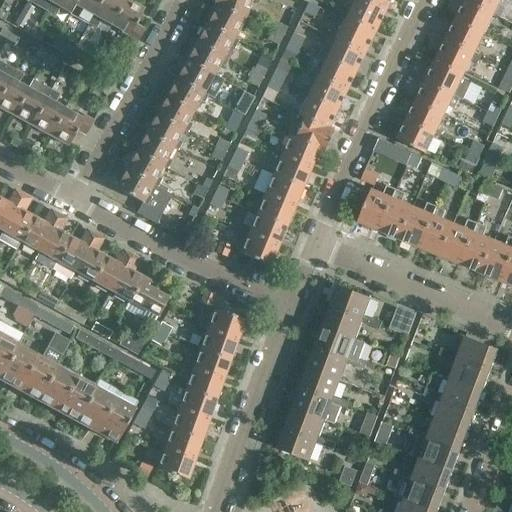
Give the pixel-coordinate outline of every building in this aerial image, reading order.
[(27,0),(27,2),(46,12),(52,0),(27,0)] [(52,0),(46,12),(54,17),(58,9),(69,14),(73,6),(76,0),(52,0)] [(76,0),(73,6),(69,14),(86,23),(90,15),(91,16),(99,0),(76,0)] [(90,15),(86,23),(85,24),(95,29),(100,21),(109,26),(123,0),(99,0),(91,16),(90,15)] [(127,0),(123,0),(109,26),(121,33),(122,34),(122,33),(128,36),(126,39),(135,44),(143,30),(134,24),(143,9),(127,0)] [(214,0),(212,5),(216,6),(246,17),(250,4),(254,5),(255,0),(214,0)] [(383,11),(361,0),(352,0),(343,19),(372,33),(383,11)] [(384,10),(388,0),(361,0),(383,11),(384,10)] [(465,0),(464,2),(493,16),(500,0),(465,0)] [(307,2),(302,12),(313,17),(318,7),(307,2)] [(464,2),(455,21),(483,35),(493,16),(464,2)] [(216,6),(206,25),(233,40),(239,29),(243,31),(249,19),(246,17),(216,6)] [(25,7),(14,27),(22,32),(34,12),(25,7)] [(372,33),(343,19),(333,40),(362,54),(372,33)] [(455,21),(446,40),(474,54),(483,35),(455,21)] [(286,27),(275,22),(271,31),(282,36),(286,27)] [(229,47),(233,40),(206,25),(196,42),(224,57),(229,47)] [(23,32),(31,37),(35,32),(26,27),(23,32)] [(0,37),(5,41),(8,35),(0,30),(0,37)] [(282,36),(271,31),(266,39),(277,45),(282,36)] [(35,32),(31,37),(40,42),(43,36),(35,32)] [(293,32),(288,41),(299,46),(303,37),(293,32)] [(18,40),(8,35),(5,41),(14,46),(18,40)] [(74,45),(65,40),(58,52),(68,57),(71,51),(74,45)] [(333,40),(324,58),(353,73),(362,54),(333,40)] [(446,40),(436,59),(435,61),(464,76),(465,72),(474,54),(446,40)] [(299,46),(288,41),(284,50),(294,55),(299,46)] [(219,65),(224,57),(196,42),(186,61),(213,76),(214,75),(219,65)] [(37,72),(43,60),(46,55),(37,50),(28,67),(37,72)] [(71,51),(68,57),(76,62),(80,56),(76,53),(71,51)] [(55,60),(46,55),(43,60),(52,64),(55,60)] [(324,58),(315,77),(344,91),(353,73),(324,58)] [(0,93),(9,77),(8,77),(13,69),(0,61),(0,93)] [(186,61),(176,78),(204,93),(209,84),(213,86),(218,77),(214,75),(213,76),(186,61)] [(255,63),(251,72),(262,77),(266,68),(255,63)] [(483,88),(463,78),(434,64),(424,83),(453,98),(458,100),(474,107),(483,88)] [(276,68),(271,77),(281,82),(286,74),(276,68)] [(9,77),(0,93),(0,108),(12,116),(28,88),(27,87),(18,82),(23,74),(13,69),(8,77),(9,77)] [(69,76),(75,79),(78,81),(82,75),(79,73),(73,69),(69,76)] [(511,72),(507,70),(503,78),(511,82),(511,72)] [(262,77),(251,72),(247,81),(258,86),(262,77)] [(311,86),(305,98),(335,110),(344,91),(315,77),(309,74),(305,83),(311,86)] [(281,82),(271,77),(266,87),(277,93),(281,82)] [(176,78),(166,97),(193,112),(199,102),(203,104),(208,95),(204,93),(176,78)] [(12,116),(30,126),(50,89),(31,79),(27,87),(28,88),(12,116)] [(424,83),(415,102),(444,116),(448,107),(454,110),(458,100),(453,98),(424,83)] [(50,89),(30,126),(49,136),(64,108),(54,102),(60,94),(51,89),(50,89)] [(166,97),(156,114),(183,130),(183,131),(186,133),(191,124),(188,122),(193,112),(166,97)] [(299,116),(301,117),(326,128),(335,110),(305,98),(297,115),(299,116)] [(415,102),(406,120),(435,135),(444,116),(415,102)] [(502,108),(491,103),(487,112),(497,117),(502,108)] [(64,108),(49,136),(67,146),(75,130),(84,135),(92,121),(83,116),(82,117),(75,113),(75,114),(64,108)] [(233,110),(229,119),(240,124),(244,115),(233,110)] [(255,110),(249,121),(260,126),(265,115),(255,110)] [(497,117),(487,112),(482,122),(493,127),(497,117)] [(156,114),(146,133),(173,148),(173,149),(176,151),(181,142),(178,140),(183,131),(183,130),(156,114)] [(511,129),(511,128),(511,118),(505,116),(501,123),(501,124),(511,129)] [(301,117),(292,139),(317,150),(317,149),(322,151),(331,130),(326,128),(301,117)] [(406,120),(396,140),(425,154),(435,135),(406,120)] [(249,121),(240,140),(251,144),(260,126),(249,121)] [(146,133),(135,151),(163,167),(163,168),(166,169),(171,161),(168,159),(173,149),(173,148),(146,133)] [(287,137),(279,156),(309,168),(317,150),(292,139),(287,137)] [(220,139),(215,148),(226,153),(230,144),(220,139)] [(240,140),(231,158),(242,163),(251,144),(240,140)] [(473,140),(469,150),(480,155),(484,145),(473,140)] [(491,144),(487,153),(498,158),(503,149),(491,144)] [(215,148),(211,157),(222,162),(226,153),(215,148)] [(407,164),(411,154),(402,149),(396,162),(406,166),(407,164)] [(477,160),(480,155),(469,150),(464,160),(461,158),(457,166),(472,172),(477,160)] [(135,151),(125,169),(153,185),(153,186),(156,188),(161,179),(157,177),(163,168),(163,167),(135,151)] [(487,153),(483,162),(494,167),(498,158),(487,153)] [(422,158),(411,154),(407,164),(417,169),(422,158)] [(279,156),(271,175),(301,188),(309,168),(279,156)] [(237,172),(242,163),(231,158),(227,167),(237,172)] [(446,183),(451,172),(442,168),(437,179),(446,183)] [(153,185),(125,169),(115,188),(142,204),(137,213),(155,223),(171,196),(153,186),(153,185)] [(365,170),(361,180),(374,185),(378,175),(365,170)] [(460,176),(451,172),(446,183),(455,187),(460,176)] [(271,175),(263,194),(293,207),(301,188),(271,175)] [(207,179),(203,188),(208,191),(212,182),(207,179)] [(479,193),(488,197),(493,185),(484,181),(479,193)] [(228,190),(218,185),(213,194),(224,199),(228,190)] [(502,190),(493,185),(488,197),(498,201),(502,190)] [(197,186),(193,195),(204,200),(208,191),(203,188),(197,186)] [(383,195),(371,190),(358,222),(379,231),(396,190),(386,186),(383,195)] [(396,190),(379,231),(399,240),(413,207),(401,202),(404,194),(396,190)] [(0,199),(0,231),(1,232),(21,194),(14,191),(7,204),(0,199)] [(26,198),(21,194),(1,232),(0,234),(0,242),(14,250),(19,242),(32,218),(23,213),(30,200),(26,198)] [(213,194),(209,204),(219,209),(224,199),(213,194)] [(255,214),(285,227),(293,207),(263,194),(255,214)] [(413,207),(399,240),(419,248),(436,207),(427,203),(423,212),(413,207)] [(191,205),(188,212),(187,214),(192,217),(197,209),(191,205)] [(436,207),(419,248),(440,257),(453,224),(441,219),(445,211),(436,207)] [(43,223),(32,218),(19,242),(22,244),(20,247),(32,253),(34,250),(37,252),(58,215),(50,211),(43,223)] [(255,214),(246,234),(276,247),(285,227),(255,214)] [(58,215),(37,252),(40,254),(38,257),(50,263),(51,260),(55,262),(68,238),(59,232),(66,220),(58,215)] [(453,224),(440,257),(460,265),(477,224),(468,220),(464,228),(453,224)] [(477,224),(460,265),(480,274),(494,241),(482,236),(486,228),(477,224)] [(55,262),(50,270),(69,281),(74,272),(94,235),(86,231),(79,243),(68,238),(55,262)] [(242,244),(240,249),(241,249),(239,253),(268,266),(276,247),(246,234),(239,231),(234,241),(242,244)] [(94,235),(74,272),(77,274),(75,277),(86,283),(88,280),(91,282),(105,258),(95,253),(102,240),(94,235)] [(494,241),(480,274),(501,282),(511,254),(511,238),(508,237),(505,245),(494,241)] [(220,241),(215,253),(226,257),(230,246),(220,241)] [(105,258),(91,282),(94,284),(93,287),(104,293),(106,290),(109,292),(130,255),(122,251),(115,264),(105,258)] [(511,254),(501,282),(511,286),(511,254)] [(130,255),(109,292),(112,294),(111,297),(122,303),(124,300),(127,302),(141,278),(131,272),(138,260),(130,255)] [(2,272),(0,275),(0,280),(16,289),(21,282),(2,272)] [(127,302),(122,311),(151,327),(157,317),(166,299),(145,287),(148,282),(141,278),(127,302)] [(21,282),(16,289),(34,299),(39,291),(21,282)] [(337,286),(330,305),(363,317),(370,298),(337,286)] [(0,291),(0,297),(9,302),(14,294),(2,288),(0,291)] [(39,291),(34,299),(53,310),(58,302),(39,291)] [(204,291),(199,302),(210,306),(215,295),(204,291)] [(9,302),(21,309),(25,300),(14,294),(9,302)] [(21,309),(32,315),(37,307),(25,300),(21,309)] [(58,302),(53,310),(71,319),(75,312),(58,302)] [(398,304),(389,328),(408,336),(417,312),(398,304)] [(330,305),(323,325),(355,337),(363,317),(330,305)] [(26,326),(32,315),(21,309),(17,307),(14,314),(17,321),(26,326)] [(32,315),(44,322),(48,313),(37,307),(32,315)] [(206,329),(206,330),(236,341),(243,321),(213,310),(210,319),(200,316),(196,326),(206,329)] [(86,318),(75,312),(71,319),(82,326),(86,318)] [(44,322),(55,328),(60,319),(49,313),(44,322)] [(373,319),(364,316),(362,323),(370,326),(373,319)] [(429,321),(422,318),(417,331),(424,333),(429,321)] [(0,374),(23,332),(0,319),(0,374)] [(381,322),(373,319),(370,326),(379,329),(381,322)] [(55,328),(67,335),(72,326),(60,320),(55,328)] [(159,326),(155,332),(165,338),(169,331),(170,328),(160,322),(159,326)] [(112,331),(101,325),(96,333),(107,339),(112,331)] [(323,325),(315,345),(348,357),(355,337),(323,325)] [(74,338),(86,345),(90,336),(79,330),(74,338)] [(229,360),(236,341),(206,330),(202,341),(199,350),(229,360)] [(160,347),(165,338),(155,332),(150,341),(160,347)] [(123,334),(117,345),(135,355),(141,345),(123,334)] [(0,379),(36,399),(55,365),(68,341),(56,335),(43,359),(16,344),(0,374),(0,379)] [(86,345),(97,351),(102,343),(90,336),(86,345)] [(465,337),(457,359),(489,371),(497,350),(465,337)] [(97,351),(109,358),(113,349),(102,343),(97,351)] [(315,345),(308,363),(341,376),(348,357),(315,345)] [(449,351),(441,348),(438,355),(446,358),(449,351)] [(113,349),(109,358),(122,365),(127,356),(113,349)] [(182,367),(191,370),(222,381),(229,360),(199,350),(196,358),(186,354),(181,366),(182,367)] [(457,354),(449,351),(446,358),(455,362),(457,354)] [(386,366),(395,369),(400,357),(391,353),(386,366)] [(127,356),(122,365),(135,373),(140,364),(127,356)] [(358,359),(349,356),(347,363),(355,366),(358,359)] [(366,362),(358,359),(355,366),(364,369),(366,362)] [(457,359),(449,381),(481,393),(489,371),(457,359)] [(308,363),(300,385),(333,397),(334,393),(341,376),(308,363)] [(140,364),(135,373),(149,380),(154,372),(140,364)] [(55,365),(36,399),(74,420),(93,386),(55,365)] [(162,367),(157,377),(168,383),(173,373),(162,367)] [(188,379),(184,390),(215,401),(222,381),(191,370),(182,367),(179,376),(188,379)] [(163,392),(168,383),(157,377),(153,386),(163,392)] [(449,381),(441,400),(474,412),(481,393),(449,381)] [(115,443),(138,400),(110,385),(106,393),(93,386),(74,420),(115,443)] [(340,403),(332,401),(333,397),(300,385),(292,408),(324,420),(333,423),(340,403)] [(434,391),(425,388),(423,395),(431,399),(434,391)] [(184,390),(177,410),(208,420),(215,401),(184,390)] [(442,395),(434,391),(431,399),(440,402),(442,395)] [(340,403),(343,396),(334,393),(333,397),(332,401),(340,403)] [(351,399),(343,396),(340,403),(348,406),(351,399)] [(441,400),(434,419),(466,432),(474,412),(441,400)] [(142,404),(138,412),(149,418),(153,410),(142,404)] [(292,408),(283,431),(316,443),(324,420),(292,408)] [(177,410),(171,429),(201,440),(208,420),(177,410)] [(138,412),(130,426),(141,432),(149,418),(138,412)] [(359,434),(370,438),(377,418),(367,414),(359,434)] [(434,419),(426,440),(459,452),(466,432),(434,419)] [(392,427),(381,423),(374,443),(385,447),(392,427)] [(171,429),(163,449),(194,460),(201,440),(171,429)] [(419,432),(410,429),(408,436),(416,439),(419,432)] [(316,443),(283,431),(276,449),(309,462),(316,443)] [(427,435),(419,432),(416,439),(424,443),(427,435)] [(327,440),(319,437),(317,444),(325,447),(327,440)] [(335,443),(327,440),(325,447),(333,450),(335,443)] [(426,440),(418,461),(451,473),(459,452),(426,440)] [(163,449),(156,469),(186,480),(194,460),(163,449)] [(418,461),(411,480),(444,492),(451,473),(418,461)] [(140,462),(135,471),(146,477),(151,468),(140,462)] [(355,471),(344,467),(339,482),(350,487),(355,471)] [(392,477),(401,480),(403,472),(395,469),(392,477)] [(412,476),(403,472),(401,480),(409,483),(412,476)] [(368,485),(372,476),(364,473),(360,482),(368,485)] [(411,480),(404,499),(437,511),(444,492),(411,480)] [(370,486),(360,482),(356,492),(366,496),(370,486)] [(404,499),(399,511),(436,511),(437,511),(404,499)]
